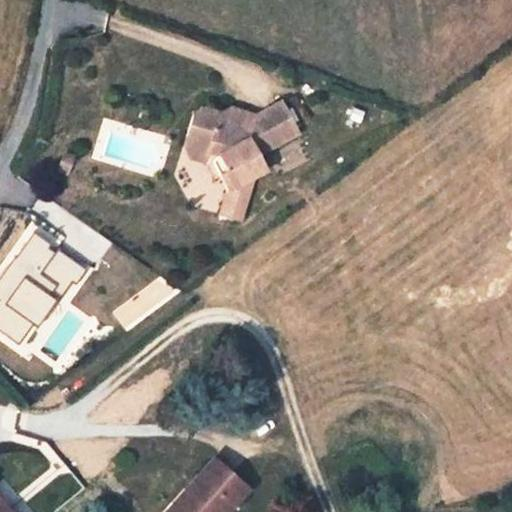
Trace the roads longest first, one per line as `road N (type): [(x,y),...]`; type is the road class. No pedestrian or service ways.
road 1 (unknown): [(0,406),(42,412),(184,325),(234,316),(258,327),(282,363),(335,511)]
road 2 (residential): [(0,171),(20,128),(45,0)]
